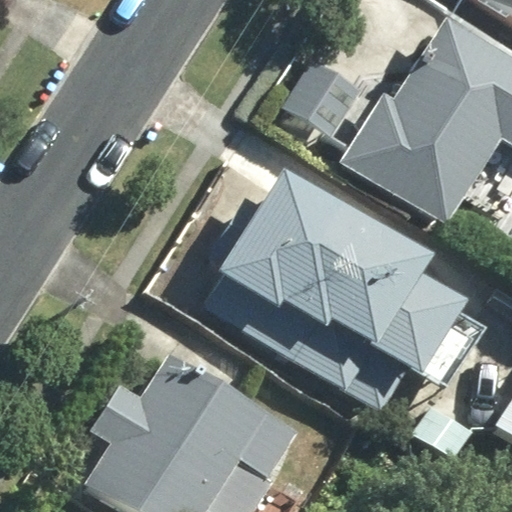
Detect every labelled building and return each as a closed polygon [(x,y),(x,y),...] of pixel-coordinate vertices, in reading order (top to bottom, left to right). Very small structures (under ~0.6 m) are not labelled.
[(511,0),(455,0),(511,38),(511,0)] [(374,101),(327,173),(430,240),(485,156),(511,172),(511,81),(430,28),(379,105),(374,101)] [(346,98),(301,75),(271,131),(316,155),(346,98)] [(208,294),(197,310),(371,428),(447,317),(405,288),(413,277),(270,180),(196,286),(208,294)] [(107,398),(79,442),(100,455),(74,497),(100,511),(242,511),(282,447),(152,369),(127,410),(107,398)]
